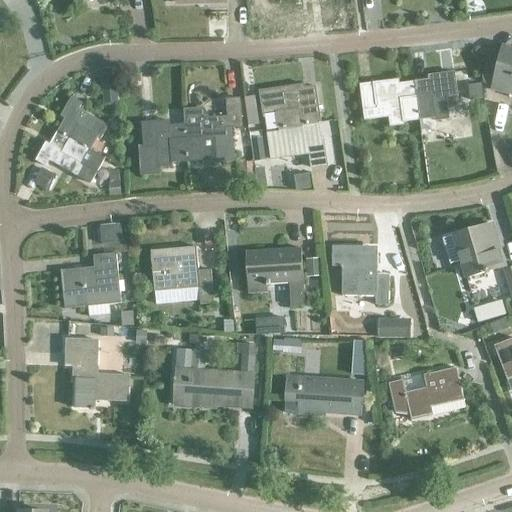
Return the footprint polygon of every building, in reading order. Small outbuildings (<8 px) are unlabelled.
[(511,88),(511,53),(503,51),(502,56),(489,53),(482,85),(494,88),(494,90),(509,94),(511,88)] [(103,107),(117,106),(114,72),(101,73),(103,107)] [(429,84),(414,86),(419,122),(434,120),(434,123),(448,121),(445,99),(456,97),(453,75),(428,78),(429,84)] [(419,122),(414,86),(399,88),(398,82),(359,87),(364,122),(389,119),(390,128),(404,127),(403,124),(419,122)] [(127,85),(118,85),(118,95),(128,95),(127,85)] [(304,86),(259,93),(263,117),(264,117),(266,136),(279,134),(278,131),(315,125),(319,124),(314,88),(305,90),(304,86)] [(480,86),(468,88),(470,103),(482,101),(480,86)] [(59,135),(89,152),(96,139),(100,140),(107,128),(78,111),(81,105),(71,100),(61,118),(66,122),(59,135)] [(253,100),(243,101),(247,129),(257,128),(253,100)] [(183,112),(184,129),(187,163),(202,162),(202,165),(234,163),(232,130),(241,129),(239,101),(226,102),(227,119),(206,121),(206,118),(201,111),(183,112)] [(187,163),(184,129),(169,130),(168,123),(141,125),(143,148),(138,149),(140,177),(158,176),(157,168),(171,167),(171,164),(187,163)] [(317,140),(315,125),(278,131),(279,134),(266,136),(270,162),(309,156),(311,170),(326,167),(322,139),(317,140)] [(46,145),(35,163),(46,168),(49,162),(78,179),(89,185),(103,159),(89,152),(59,135),(51,148),(46,145)] [(250,139),(254,162),(266,160),(262,137),(250,139)] [(251,165),(240,166),(241,181),(253,180),(251,165)] [(43,171),(35,185),(47,191),(55,177),(43,171)] [(118,185),(107,186),(108,199),(119,198),(118,185)] [(452,237),(442,240),(449,266),(460,263),(464,278),(504,267),(492,226),(452,237)] [(120,227),(100,229),(101,245),(121,243),(120,227)] [(199,305),(213,304),(210,272),(197,273),(195,247),(150,250),(153,290),(198,287),(199,305)] [(375,277),(376,253),(359,253),(359,249),(331,248),(330,267),(338,267),(340,270),(340,297),(374,298),(374,306),(386,307),(387,277),(375,277)] [(289,308),(303,307),(300,249),(245,252),(247,295),(265,294),(265,285),(288,284),(289,308)] [(94,270),(61,273),(64,311),(88,309),(89,318),(110,316),(109,307),(121,306),(116,255),(93,257),(94,270)] [(318,262),(304,263),(305,280),(319,280),(318,262)] [(474,312),(478,325),(504,318),(500,304),(474,312)] [(266,320),(255,320),(256,335),(267,335),(266,320)] [(408,322),(377,322),(377,341),(408,341),(408,322)] [(232,323),(222,324),(223,336),(232,335),(232,323)] [(99,330),(99,340),(116,340),(116,331),(99,330)] [(135,334),(134,346),(145,347),(145,335),(135,334)] [(188,338),(187,348),(196,348),(196,338),(188,338)] [(154,339),(153,347),(163,349),(163,340),(154,339)] [(511,339),(494,347),(507,380),(511,378),(511,339)] [(128,403),(129,376),(98,374),(99,341),(67,340),(66,366),(73,366),(73,380),(76,380),(75,408),(91,409),(91,410),(95,410),(95,401),(128,403)] [(300,357),(301,343),(283,342),(283,345),(271,344),(271,353),(282,354),(282,356),(300,357)] [(352,343),(351,354),(366,355),(367,344),(352,343)] [(251,408),(253,376),(254,355),(253,355),(254,345),(237,344),(236,355),(242,355),(240,375),(203,372),(204,352),(176,350),(172,405),(203,407),(204,404),(237,407),(237,402),(250,403),(250,407),(251,408)] [(384,348),(372,350),(374,370),(387,368),(384,348)] [(401,349),(390,350),(391,359),(402,358),(401,349)] [(411,423),(464,410),(455,370),(423,378),(426,390),(404,395),(402,383),(388,386),(395,413),(409,416),(411,423)] [(359,416),(362,383),(285,378),(282,413),(312,415),(312,413),(346,415),(347,411),(359,412),(358,416),(359,416)]
